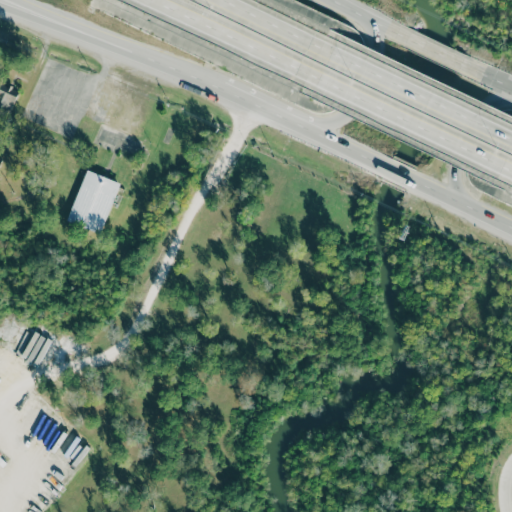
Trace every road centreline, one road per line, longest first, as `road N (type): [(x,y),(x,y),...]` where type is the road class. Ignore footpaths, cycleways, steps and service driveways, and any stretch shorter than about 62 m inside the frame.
road 1 (motorway): [(322,78),(504,167)]
road 2 (motorway): [(511,137),(333,52)]
road 3 (motorway): [(153,0),(322,78)]
road 4 (secondary): [(43,21),(217,86)]
road 5 (secondary): [(511,90),(488,102),(456,158),(458,189),(473,210)]
road 6 (secondary): [(316,135),(346,113),(376,60),(363,17)]
road 7 (motorway): [(333,52),(224,0)]
